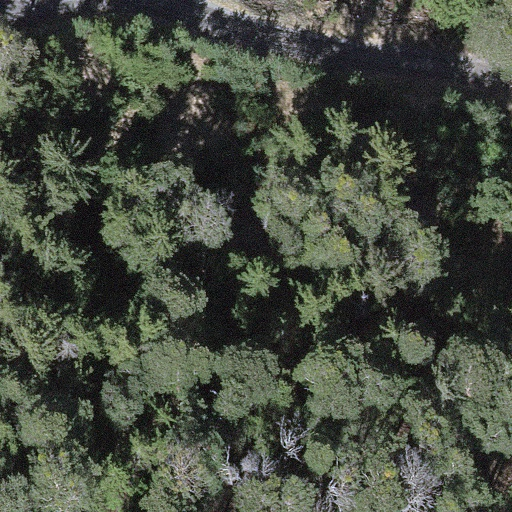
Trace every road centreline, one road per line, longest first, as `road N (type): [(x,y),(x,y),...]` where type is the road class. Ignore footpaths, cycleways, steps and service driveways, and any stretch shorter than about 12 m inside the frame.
road 1 (track): [(189,0),(306,46),(511,84)]
road 2 (track): [(0,1),(149,0)]
